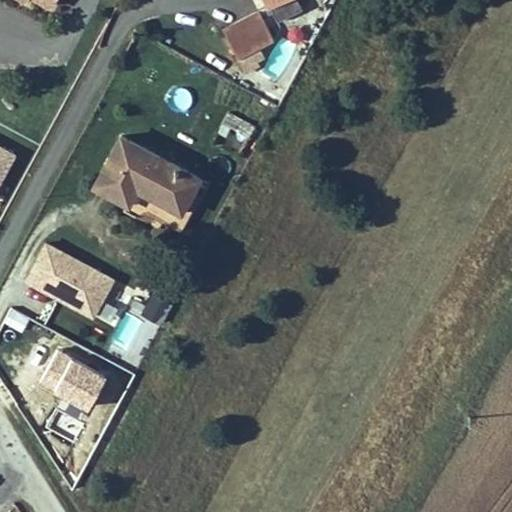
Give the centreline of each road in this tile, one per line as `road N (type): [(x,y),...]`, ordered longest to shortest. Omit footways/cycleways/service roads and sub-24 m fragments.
road 1 (unknown): [(0,297),(38,230),(65,212),(120,198)]
road 2 (unknown): [(0,59),(65,56),(113,0)]
